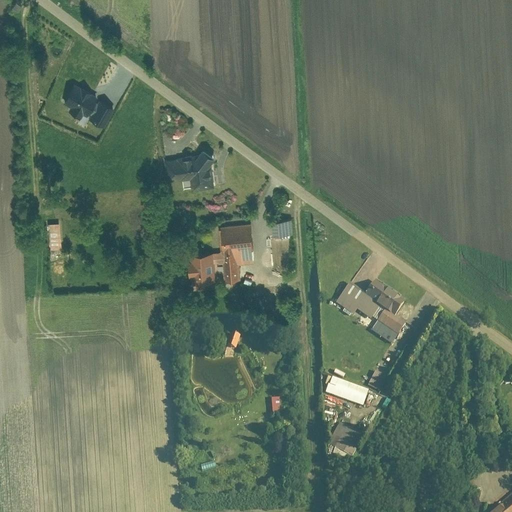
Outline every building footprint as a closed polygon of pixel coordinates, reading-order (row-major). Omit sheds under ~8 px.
[(96,97),(75,84),(64,102),(71,106),(68,112),(79,118),(82,113),(86,115),(88,112),(94,102),(96,97)] [(97,103),(94,102),(88,112),(92,114),(90,118),(103,126),(113,109),(99,101),(97,103)] [(193,189),(212,186),(209,164),(214,159),(203,151),(198,157),(166,161),(169,181),(192,177),(193,189)] [(116,176),(116,153),(95,153),(95,156),(94,166),(94,175),(116,176)] [(79,165),(94,166),(95,156),(80,156),(79,165)] [(137,192),(126,192),(126,202),(136,202),(137,192)] [(293,219),(274,220),(275,235),(293,234),(293,219)] [(61,248),(58,223),(47,224),(49,249),(61,248)] [(253,261),(251,225),(221,227),(222,251),(223,261),(224,280),(239,280),(238,262),(253,261)] [(223,261),(222,251),(190,253),(192,288),(215,287),(213,262),(223,261)] [(404,304),(375,284),(366,298),(381,308),(386,312),(395,318),(404,304)] [(381,308),(366,298),(349,287),(336,306),(353,317),(356,313),(371,323),(381,308)] [(395,318),(386,312),(378,323),(397,336),(405,325),(395,318)] [(239,338),(232,335),(228,347),(235,349),(239,338)] [(362,407),(368,392),(332,379),(326,394),(362,407)] [(280,400),(272,401),(273,416),(282,416),(280,400)] [(349,463),(363,438),(346,429),(335,449),(332,458),(349,463)] [(470,492),(480,491),(479,477),(468,478),(470,492)] [(511,511),(511,495),(500,507),(501,509),(504,511),(511,511)]
